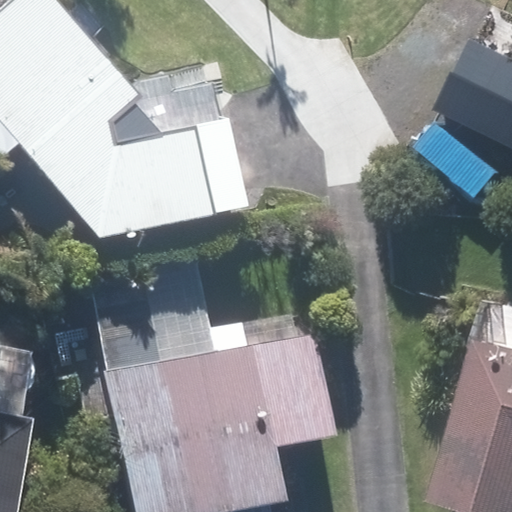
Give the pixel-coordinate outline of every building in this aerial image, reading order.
[(0,146),(76,235),(188,215),(174,132),(93,144),(90,126),(119,103),(36,0),(1,0),(0,1),(0,146)] [(511,178),(511,176),(454,121),(428,148),(487,205),(511,178)] [(261,511),(253,455),(309,448),(293,334),(196,347),(187,278),(76,293),(105,511),(261,511)] [(511,511),(511,357),(475,347),(428,511),(511,511)] [(0,511),(0,492),(14,426),(2,423),(10,389),(0,386),(0,511)]
